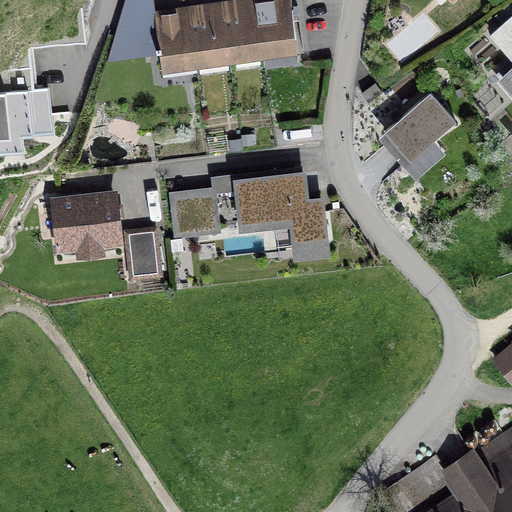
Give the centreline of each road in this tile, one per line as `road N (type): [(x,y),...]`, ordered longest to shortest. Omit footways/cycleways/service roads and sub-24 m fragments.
road 1 (residential): [(353,511),(359,493),(440,391),(456,352),(454,315),(347,193),(335,118),(358,0)]
road 2 (track): [(167,511),(38,318),(0,312)]
